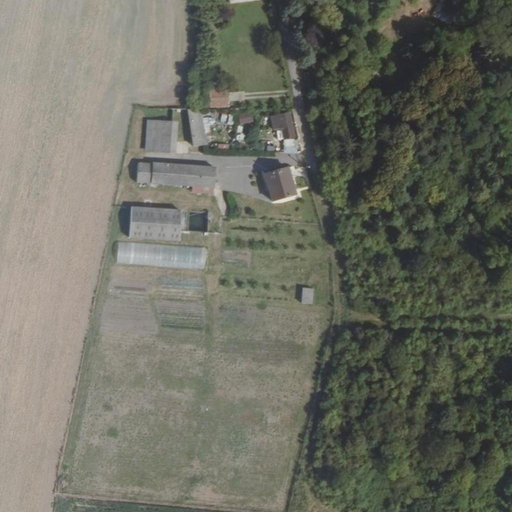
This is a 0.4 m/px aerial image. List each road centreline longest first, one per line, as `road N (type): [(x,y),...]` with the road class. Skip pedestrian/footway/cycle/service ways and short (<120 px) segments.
road 1 (track): [(61,511),(130,194),(129,168),(139,156),(316,158)]
road 2 (track): [(317,511),(309,489),(352,315),(347,258),(329,205)]
road 3 (residential): [(284,0),(329,205)]
road 4 (track): [(352,315),(511,315)]
